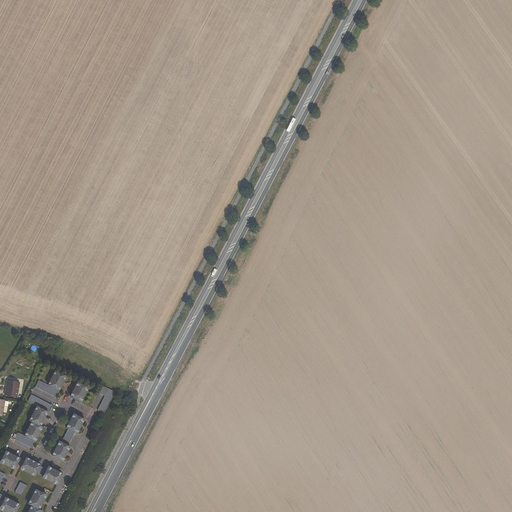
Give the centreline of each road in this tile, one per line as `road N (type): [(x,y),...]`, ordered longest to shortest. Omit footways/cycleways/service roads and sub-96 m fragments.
road 1 (primary): [(134,432),(364,0)]
road 2 (primary): [(355,0),(134,432)]
road 3 (residential): [(67,470),(36,453),(61,407),(88,427)]
